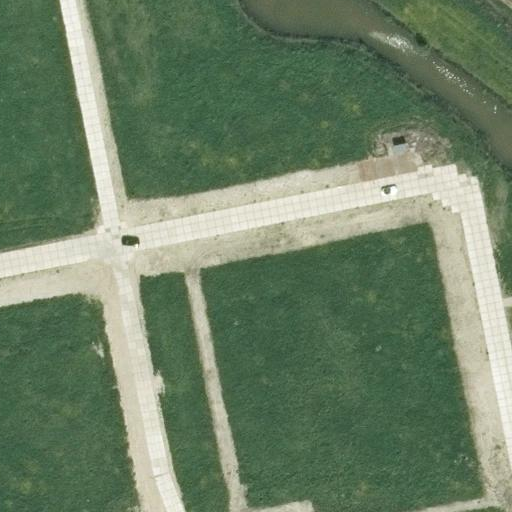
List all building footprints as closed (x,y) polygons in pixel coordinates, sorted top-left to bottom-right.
[(118,23),(165,14),(162,0),(98,0),(100,8),(114,5),(118,23)] [(122,47),(170,37),(165,14),(118,23),(121,42),(108,44),(110,55),(123,52),(122,47)] [(188,57),(174,60),(170,37),(122,47),(123,52),(127,71),(141,68),(143,82),(191,72),(188,57)] [(321,77),(324,91),(302,95),(311,142),(316,141),(335,137),(333,124),(346,122),(337,74),(321,77)] [(255,104),(233,109),(230,95),(215,98),(224,146),(237,143),(240,156),(264,151),(255,104)] [(311,142),(302,95),(278,100),(288,147),(306,143),(309,157),(319,155),(316,141),(311,142)] [(288,147),(278,100),(255,104),(264,151),(259,153),(262,166),(272,164),(269,151),(288,147)] [(423,228),(383,236),(387,257),(427,249),(423,228)] [(359,242),(347,244),(349,253),(360,251),(359,242)] [(427,249),(387,257),(390,272),(391,277),(431,269),(427,249)] [(333,250),(314,254),(322,296),(342,292),(333,250)] [(314,254),(295,258),(304,300),(318,297),(322,296),(314,254)] [(295,258),(276,261),(285,304),(304,300),(295,258)] [(276,261),(258,265),(266,307),(280,304),(285,304),(276,261)] [(258,265),(239,269),(247,311),(266,307),(258,265)] [(239,269),(220,272),(228,315),(243,312),(247,311),(239,269)] [(431,269),(391,277),(392,281),(395,297),(435,289),(431,269)] [(220,272),(201,276),(209,319),(228,315),(220,272)] [(390,272),(380,275),(381,283),(392,281),(391,277),(390,272)] [(380,275),(369,277),(370,285),(381,283),(380,275)] [(435,289),(395,297),(398,312),(399,317),(439,309),(435,289)] [(322,296),(318,297),(320,308),(329,306),(327,295),(322,296)] [(66,301),(50,304),(56,335),(92,328),(88,304),(68,308),(66,301)] [(285,304),(280,304),(283,315),(291,313),(289,303),(285,304)] [(329,306),(320,308),(322,319),(331,317),(329,306)] [(439,309),(399,317),(400,321),(403,337),(443,329),(439,309)] [(247,311),(243,312),(245,323),(253,321),(251,310),(247,311)] [(398,312),(388,315),(389,323),(400,321),(399,317),(398,312)] [(291,313),(283,315),(285,326),(293,324),(291,313)] [(388,315),(377,317),(378,325),(389,323),(388,315)] [(253,321),(245,323),(247,334),(256,332),(253,321)] [(92,328),(56,335),(61,357),(97,350),(92,328)] [(443,329),(403,337),(406,352),(407,357),(447,349),(443,329)] [(222,334),(213,336),(216,347),(224,346),(222,334)] [(293,344),(281,347),(283,355),(294,353),(293,344)] [(263,349),(221,357),(224,377),(267,368),(263,349)] [(447,349),(407,357),(408,361),(411,377),(451,369),(447,349)] [(97,350),(61,357),(64,376),(101,369),(97,350)] [(406,352),(396,355),(397,363),(408,361),(407,357),(406,352)] [(396,355),(384,357),(386,365),(397,363),(396,355)] [(267,368),(224,377),(228,395),(270,387),(270,383),(267,368)] [(101,369),(64,376),(69,399),(105,391),(101,369)] [(451,369),(411,377),(418,410),(451,404),(448,391),(455,389),(451,369)] [(9,387),(7,375),(0,376),(0,380),(2,389),(9,387)] [(291,379),(280,381),(282,389),(293,387),(291,379)] [(280,381),(270,383),(270,387),(271,391),(282,389),(280,381)] [(9,387),(2,389),(4,400),(12,399),(9,387)] [(270,387),(228,395),(232,414),(274,406),(271,391),(270,387)] [(105,391),(69,399),(73,421),(109,414),(105,391)] [(402,403),(386,406),(389,418),(404,415),(402,403)] [(274,406),(232,414),(235,433),(278,425),(274,406)] [(78,445),(114,437),(109,414),(73,421),(78,445)] [(299,416),(288,418),(289,427),(300,425),(299,416)] [(463,416),(455,418),(457,429),(466,428),(463,416)] [(288,418),(277,420),(279,429),(289,427),(288,418)] [(18,432),(16,420),(8,422),(10,433),(18,432)] [(278,425),(235,433),(239,452),(282,444),(278,425)] [(18,432),(10,433),(13,445),(21,444),(18,432)] [(433,435),(424,437),(427,448),(435,446),(433,435)] [(395,442),(387,444),(389,455),(398,453),(395,442)] [(282,444),(239,452),(243,471),(285,462),(282,444)] [(435,446),(427,448),(429,458),(433,457),(437,457),(435,446)] [(358,450),(349,451),(351,463),(360,461),(358,450)] [(471,450),(452,454),(460,496),(480,492),(471,450)] [(398,453),(389,455),(391,466),(395,465),(400,464),(398,453)] [(306,454),(295,456),(297,465),(308,462),(306,454)] [(437,457),(433,457),(441,500),(460,496),(452,454),(437,457)] [(295,456),(284,458),(286,467),(297,465),(295,456)] [(429,458),(414,461),(423,504),(441,500),(433,457),(429,458)] [(360,461),(351,463),(353,473),(358,472),(362,471),(360,461)] [(400,464),(395,465),(404,507),(423,504),(414,461),(400,464)] [(285,462),(243,471),(247,490),(289,481),(285,462)] [(391,466),(377,469),(385,511),(404,507),(395,465),(391,466)] [(362,471),(358,472),(365,511),(379,511),(385,511),(377,469),(362,471)] [(57,475),(60,487),(80,483),(77,471),(57,475)] [(353,473),(338,476),(345,511),(365,511),(358,472),(353,473)] [(289,481),(247,490),(250,509),(293,501),(289,481)] [(325,484),(313,486),(315,495),(327,493),(325,484)]
